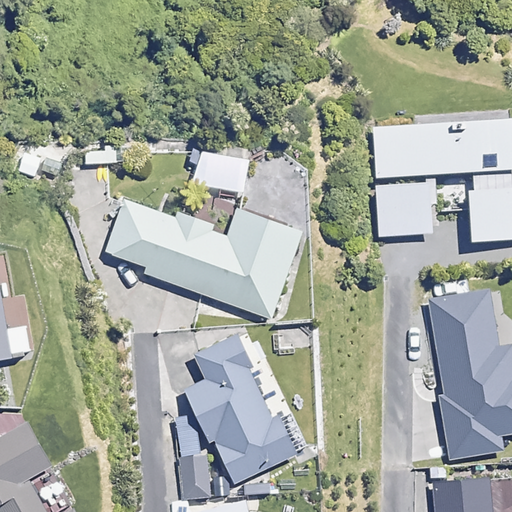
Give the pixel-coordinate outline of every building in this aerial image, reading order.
[(511,244),(511,126),(509,126),(509,113),(412,115),(412,128),(372,129),(375,237),(432,235),(430,178),(471,177),(472,245),(511,244)] [(43,163),(21,154),(13,172),(36,181),(43,163)] [(174,222),(126,203),(105,257),(270,322),(303,239),(238,213),(228,236),(177,216),(174,222)] [(0,363),(31,359),(27,331),(6,334),(0,287),(0,363)] [(273,424),(238,340),(196,357),(207,383),(186,391),(199,421),(206,418),(234,486),(298,460),(282,420),(273,424)] [(198,456),(197,421),(177,421),(180,500),(212,499),(210,455),(198,456)] [(0,443),(0,442),(0,511),(45,511),(31,485),(53,473),(29,428),(0,443)] [(436,488),(437,511),(511,511),(511,482),(494,485),(436,488)]
